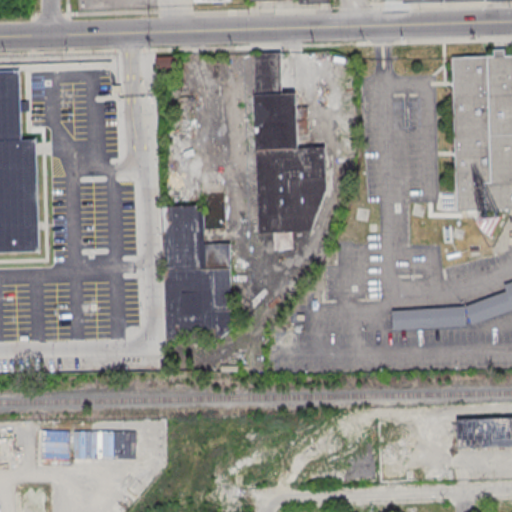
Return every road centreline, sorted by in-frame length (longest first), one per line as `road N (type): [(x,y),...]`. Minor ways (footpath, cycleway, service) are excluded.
road 1 (tertiary): [(511,23),(0,37)]
road 2 (residential): [(511,491),(285,499)]
